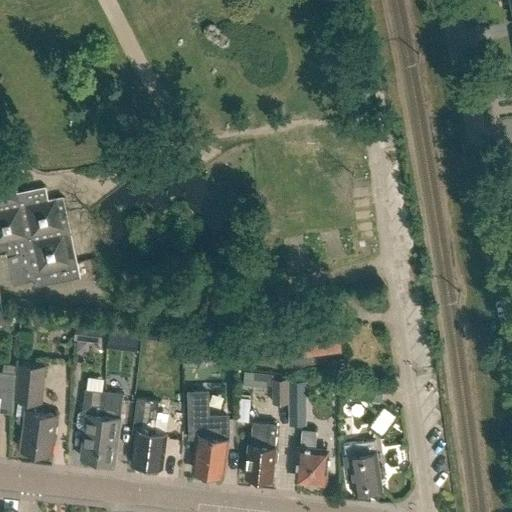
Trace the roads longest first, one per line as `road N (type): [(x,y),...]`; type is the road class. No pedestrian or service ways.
road 1 (residential): [(428,511),(353,56)]
road 2 (residential): [(511,307),(448,0)]
road 3 (residential): [(0,477),(289,511)]
